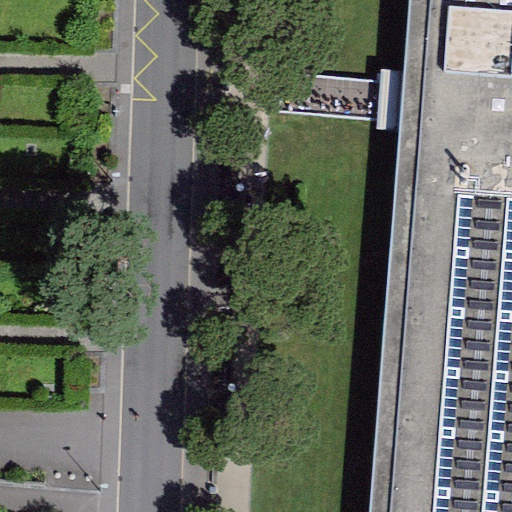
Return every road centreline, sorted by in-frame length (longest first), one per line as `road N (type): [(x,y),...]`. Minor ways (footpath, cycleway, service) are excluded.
road 1 (residential): [(164,0),(146,511)]
road 2 (unknown): [(0,490),(146,501)]
